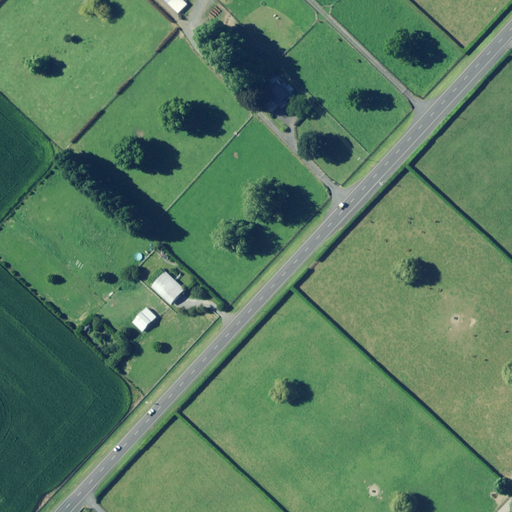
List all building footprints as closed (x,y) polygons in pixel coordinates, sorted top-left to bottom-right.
[(189,4),(184,0),(165,0),(179,14),(189,4)] [(229,59),(208,38),(201,44),(222,66),(229,59)] [(294,95),(276,77),(269,84),(280,95),(267,108),(272,113),(280,105),(284,109),(290,103),(288,101),(294,95)] [(155,275),(149,281),(154,286),(153,287),(172,305),(187,290),(168,272),(160,280),(155,275)] [(158,317),(148,308),(134,322),(144,332),(158,317)] [(92,326),(88,323),(82,328),(86,332),(92,326)]
